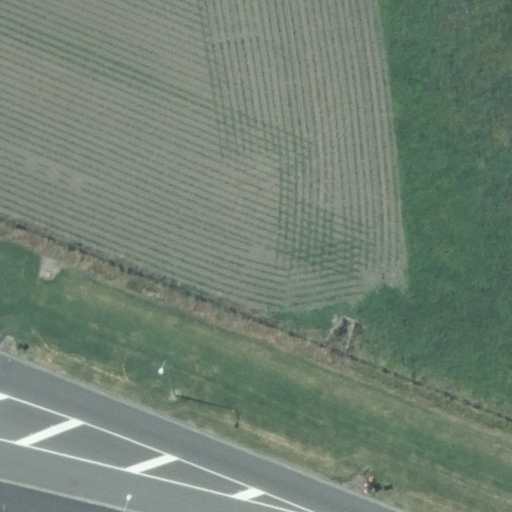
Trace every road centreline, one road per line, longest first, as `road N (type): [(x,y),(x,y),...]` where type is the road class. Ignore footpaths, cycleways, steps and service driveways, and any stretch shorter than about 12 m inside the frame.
road 1 (unclassified): [(0,371),(306,491),(338,511)]
road 2 (unclassified): [(226,511),(0,455)]
